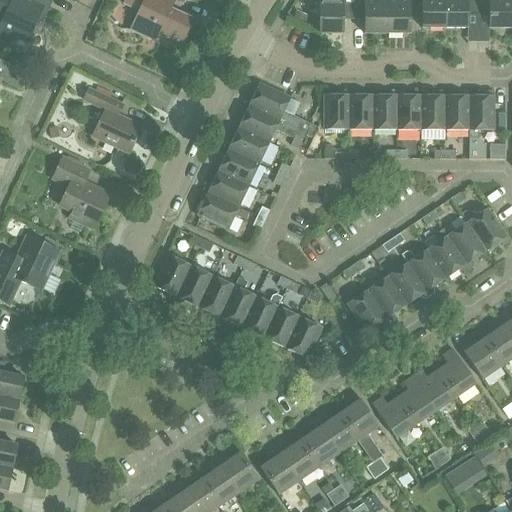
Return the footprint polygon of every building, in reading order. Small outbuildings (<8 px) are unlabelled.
[(0,21),(0,37),(22,47),(40,8),(38,8),(41,0),(0,0),(0,20),(0,21)] [(130,29),(176,51),(190,20),(161,6),(164,0),(130,0),(127,8),(138,13),(130,29)] [(352,0),(318,0),(318,33),(342,33),(342,21),(353,21),(352,0)] [(352,0),(353,21),(363,21),(363,33),(387,33),(386,0),(352,0)] [(386,0),(387,33),(410,33),(409,1),(416,1),(415,0),(386,0)] [(415,0),(416,1),(421,1),(421,27),(444,28),(443,0),(415,0)] [(443,0),(444,28),(467,28),(467,15),(478,15),(477,0),(443,0)] [(477,0),(478,15),(488,15),(488,28),(511,28),(510,0),(477,0)] [(295,10),(292,17),(303,23),(307,15),(295,10)] [(8,78),(27,85),(32,72),(12,66),(8,78)] [(245,99),(243,104),(305,133),(309,124),(302,121),(283,112),(289,99),(259,84),(252,99),(245,99)] [(92,136),(128,153),(141,126),(118,116),(123,106),(89,90),(83,100),(104,110),(92,136)] [(323,129),(347,129),(348,90),(343,90),(339,96),(323,96),(323,129)] [(347,129),(372,129),(372,96),(357,96),(354,90),(348,90),(347,129)] [(372,129),(396,130),(396,90),(391,90),(388,96),(372,96),(372,129)] [(396,130),(420,130),(420,96),(406,96),(402,90),(396,90),(396,130)] [(420,130),(444,130),(444,90),(439,90),(436,96),(420,96),(420,130)] [(444,130),(469,130),(469,96),(454,96),(450,90),(444,90),(444,130)] [(469,160),(486,160),(486,146),(478,138),(478,130),(493,130),(493,114),(493,91),(487,91),(484,96),(469,96),(469,130),(469,160)] [(305,133),(243,104),(240,109),(245,115),(238,128),(269,143),(274,131),(293,140),(290,146),(298,149),(305,133)] [(493,130),(493,133),(504,133),(504,114),(493,114),(493,130)] [(56,128),(48,130),(50,140),(58,139),(56,128)] [(222,148),(258,165),(269,143),(238,128),(232,142),(225,143),(222,148)] [(217,172),(248,187),(258,165),(222,148),(220,153),(224,158),(217,172)] [(324,159),(334,160),(335,151),(324,151),(324,159)] [(348,159),(359,160),(359,151),(348,151),(348,159)] [(386,159),(397,160),(397,151),(386,151),(386,159)] [(397,160),(407,160),(407,151),(397,151),(397,160)] [(433,160),(444,160),(445,151),(434,151),(433,160)] [(444,160),(455,160),(455,151),(445,151),(444,160)] [(69,217),(92,228),(108,194),(92,186),(91,188),(85,185),(91,170),(62,157),(51,181),(67,189),(59,206),(71,212),(69,217)] [(277,173),(285,177),(290,168),(281,164),(277,173)] [(204,186),(201,191),(237,209),(248,187),(217,172),(211,185),(204,186)] [(273,183),(280,187),(285,177),(277,173),(273,183)] [(196,216),(227,231),(233,217),(245,219),(248,213),(237,209),(201,191),(199,196),(203,201),(196,216)] [(450,200),(455,207),(464,201),(459,193),(450,200)] [(256,217),(264,221),(269,211),(261,207),(256,217)] [(430,213),(435,220),(444,214),(439,207),(430,213)] [(460,215),(466,223),(467,223),(486,251),(499,242),(504,246),(509,242),(487,209),(474,218),(470,212),(465,211),(460,215)] [(421,219),(426,226),(435,220),(430,213),(421,219)] [(260,230),(264,221),(256,217),(252,226),(260,230)] [(473,260),(486,251),(467,223),(466,223),(453,232),(449,226),(443,230),(447,236),(469,269),(474,266),(473,260)] [(427,250),(446,278),(459,269),(464,273),(469,269),(447,236),(446,237),(442,231),(434,236),(438,242),(427,250)] [(390,240),(395,247),(404,241),(399,234),(390,240)] [(0,258),(0,300),(8,304),(20,280),(40,289),(58,250),(27,236),(17,258),(3,252),(0,258)] [(189,244),(199,249),(203,241),(193,236),(189,244)] [(382,246),(387,253),(395,247),(390,240),(382,246)] [(199,249),(209,254),(213,245),(203,241),(199,249)] [(401,255),(406,263),(407,263),(429,296),(433,293),(433,287),(446,278),(427,250),(414,258),(411,252),(406,252),(401,255)] [(173,302),(190,266),(168,256),(154,286),(169,293),(169,300),(173,302)] [(233,265),(242,269),(246,261),(237,256),(233,265)] [(242,269),(252,274),(256,266),(246,261),(242,269)] [(351,267),(356,274),(364,268),(360,261),(351,267)] [(407,263),(386,277),(405,305),(419,296),(425,299),(429,296),(407,263)] [(197,307),(212,277),(190,266),(173,302),(178,304),(183,300),(197,307)] [(342,273),(347,280),(356,274),(351,267),(342,273)] [(212,321),(217,323),(233,287),(212,277),(197,307),(212,314),(212,321)] [(276,285),(286,290),(290,281),(280,277),(276,285)] [(386,277),(366,290),(389,324),(394,320),(393,313),(405,305),(386,277)] [(227,321),(241,327),(255,297),(244,292),(247,283),(238,278),(234,287),(233,287),(217,323),(222,325),(227,321)] [(286,290),(296,294),(300,286),(290,281),(286,290)] [(327,283),(319,288),(325,296),(332,291),(327,283)] [(299,295),(308,300),(311,292),(302,287),(299,295)] [(346,304),(365,332),(379,323),(384,327),(389,324),(366,290),(346,304)] [(308,300),(317,305),(321,296),(311,292),(308,300)] [(260,343),(277,308),(282,298),(275,295),(271,297),(268,303),(255,297),(241,327),(256,334),(255,341),(260,343)] [(285,349),(299,318),(277,308),(260,343),(265,346),(270,342),(285,349)] [(498,318),(511,338),(511,318),(507,311),(498,318)] [(299,362),(304,365),(321,329),(299,318),(285,349),(299,355),(299,362)] [(483,339),(502,366),(511,358),(511,338),(498,318),(488,324),(494,332),(483,339)] [(458,345),(481,380),(502,366),(483,339),(473,346),(468,338),(458,345)] [(437,371),(455,398),(475,384),(451,349),(442,356),(447,364),(437,371)] [(0,395),(18,400),(23,377),(3,372),(5,363),(0,361),(0,395)] [(412,377),(436,412),(455,398),(437,371),(426,378),(421,370),(412,377)] [(397,398),(416,425),(436,412),(412,377),(402,383),(407,391),(397,398)] [(349,406),(339,413),(358,441),(373,463),(380,458),(382,456),(367,434),(378,427),(354,392),(344,398),(349,406)] [(0,419),(13,423),(18,400),(0,395),(0,419)] [(372,404),(396,439),(416,425),(397,398),(386,406),(381,397),(372,404)] [(323,412),(313,419),(338,455),(358,441),(339,413),(329,421),(323,412)] [(299,441),(318,468),(338,455),(313,419),(304,425),(310,433),(299,441)] [(474,426),(483,438),(490,433),(481,421),(474,426)] [(467,431),(475,443),(483,438),(474,426),(467,431)] [(274,446),(298,482),(318,468),(299,441),(289,447),(284,440),(274,446)] [(0,466),(11,469),(16,446),(0,442),(0,466)] [(259,468),(278,495),(298,482),(274,446),(265,453),(270,461),(259,468)] [(435,453),(443,465),(450,460),(442,448),(435,453)] [(214,458),(238,493),(258,479),(240,453),(229,460),(223,452),(214,458)] [(427,457),(436,469),(443,465),(435,453),(427,457)] [(200,480),(218,507),(238,493),(214,458),(204,465),(210,473),(200,480)] [(373,463),(381,475),(388,470),(380,458),(373,463)] [(381,475),(373,463),(365,468),(374,479),(381,475)] [(0,490),(6,492),(11,469),(0,466),(0,490)] [(445,476),(454,490),(468,481),(460,468),(445,476)] [(402,488),(412,482),(406,473),(397,480),(402,488)] [(174,486),(191,511),(210,511),(218,507),(200,480),(189,487),(184,480),(174,486)] [(325,495),(327,494),(332,491),(328,485),(321,489),(325,495)] [(333,490),(341,501),(348,497),(340,485),(333,490)] [(159,507),(162,511),(191,511),(174,486),(165,493),(170,500),(159,507)] [(327,494),(335,505),(341,501),(333,490),(332,491),(327,494)] [(369,510),(379,503),(372,493),(362,500),(369,510)] [(324,511),(337,511),(338,511),(329,498),(320,504),(324,511)]
